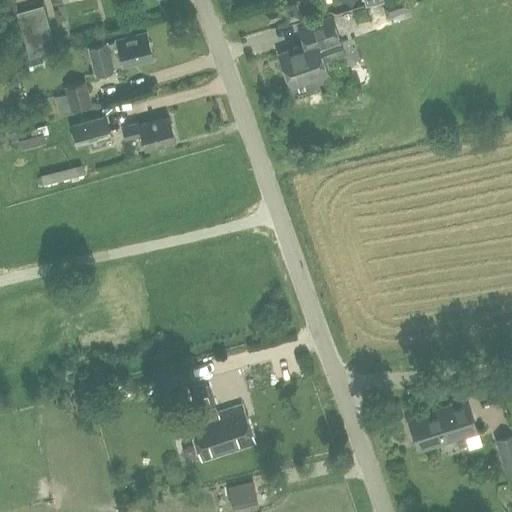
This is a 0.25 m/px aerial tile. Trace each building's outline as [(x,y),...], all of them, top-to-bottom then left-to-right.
[(385,0),(388,14),(412,10),(410,0),(385,0)] [(268,22),(283,17),(280,7),(265,12),(268,22)] [(291,86),(327,73),(324,63),(344,56),(330,17),(299,28),(304,45),(279,54),(291,86)] [(23,34),(29,56),(55,48),(49,27),(23,34)] [(154,57),(147,31),(116,39),(116,40),(107,43),(107,41),(89,45),(96,74),(114,70),(113,67),(154,57)] [(57,113),(68,112),(93,107),(91,103),(85,80),(63,86),(65,94),(54,97),(57,113)] [(76,148),(111,137),(105,115),(69,125),(76,148)] [(176,141),(169,116),(139,124),(139,122),(121,127),(125,138),(141,134),(145,149),(176,141)] [(47,182),(82,174),(80,164),(45,172),(47,182)] [(162,393),(190,383),(183,368),(155,377),(162,393)] [(198,419),(190,422),(202,459),(254,442),(242,405),(218,412),(209,385),(189,391),(198,419)] [(477,432),(471,415),(473,415),(467,397),(408,416),(409,419),(406,420),(410,434),(414,433),(419,450),(456,438),(458,445),(467,442),(465,436),(477,432)] [(505,472),(511,469),(511,432),(494,439),(505,472)] [(232,510),(257,504),(252,480),(252,478),(226,485),(232,510)]
